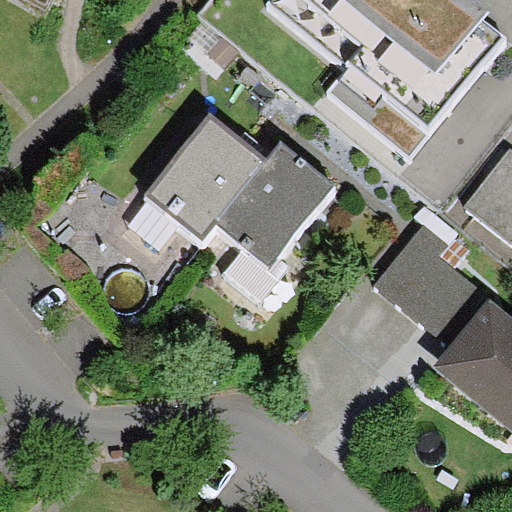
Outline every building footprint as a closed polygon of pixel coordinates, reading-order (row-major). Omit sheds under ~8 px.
[(27,0),(43,9),(48,0),(27,0)] [(272,0),(269,5),(353,74),(334,96),(412,160),(507,44),(452,0),(272,0)] [(208,130),(145,207),(176,233),(200,253),(215,235),(240,256),(223,276),(265,310),(294,275),(279,263),(334,197),(279,153),(262,174),(208,130)] [(511,147),(464,208),(511,245),(511,147)] [(451,246),(426,226),(378,287),(451,345),(488,299),(490,296),(442,257),(451,246)] [(511,318),(488,299),(451,345),(433,367),(511,431),(511,318)]
